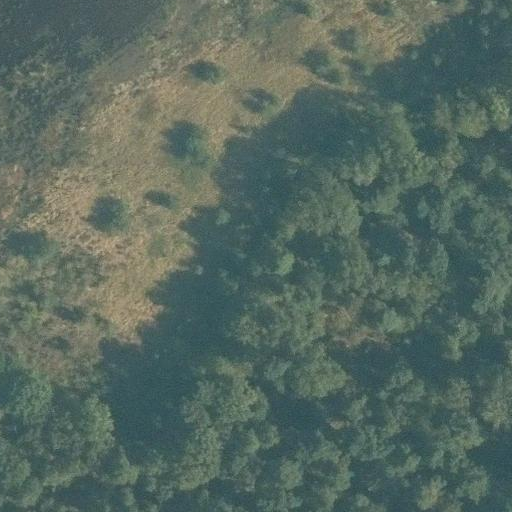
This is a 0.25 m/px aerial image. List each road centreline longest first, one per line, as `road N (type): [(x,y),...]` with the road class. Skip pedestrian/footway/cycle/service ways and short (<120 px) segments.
road 1 (track): [(213,510),(309,507),(511,388)]
road 2 (track): [(0,390),(216,511)]
